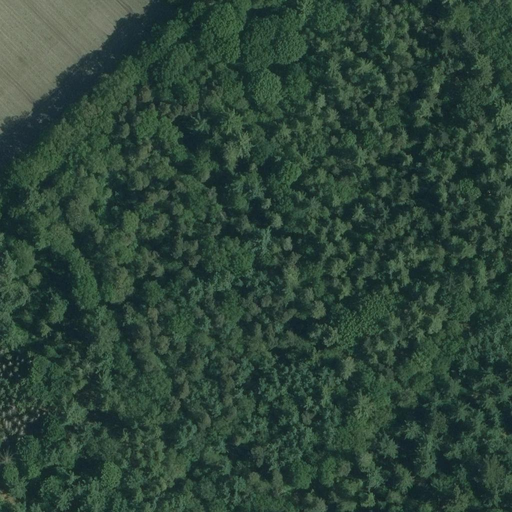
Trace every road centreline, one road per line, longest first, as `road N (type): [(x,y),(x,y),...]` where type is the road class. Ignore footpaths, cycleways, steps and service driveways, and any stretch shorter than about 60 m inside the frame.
road 1 (track): [(199,511),(42,173)]
road 2 (track): [(271,511),(511,279)]
road 3 (track): [(0,213),(228,0)]
